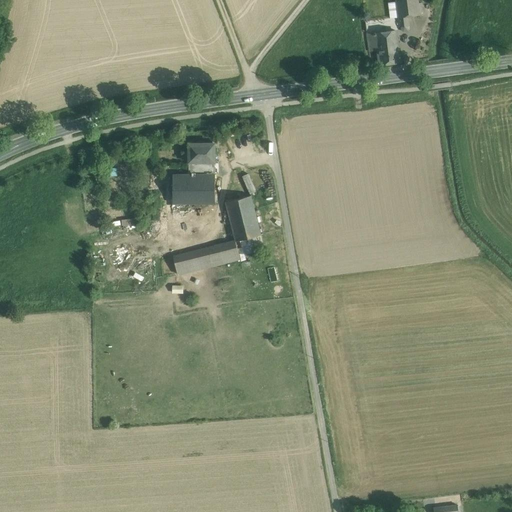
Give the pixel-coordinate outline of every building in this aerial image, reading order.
[(395,0),(396,2),(398,17),(408,16),(420,15),(418,0),(395,0)] [(396,2),(389,3),(391,18),(398,17),(396,2)] [(408,16),(398,17),(400,30),(403,31),(407,31),(410,28),(408,16)] [(396,31),(367,35),(369,50),(378,49),(380,64),(400,62),(396,31)] [(211,143),(192,143),(190,141),(187,145),(189,147),(189,162),(191,162),(191,174),(213,174),(213,162),(215,162),(215,146),(217,145),(213,141),(211,143)] [(191,174),(173,174),(173,204),(215,203),(215,174),(213,174),(191,174)] [(251,195),(226,202),(236,241),(261,234),(251,195)] [(240,259),(236,241),(174,256),(178,275),(240,259)]
